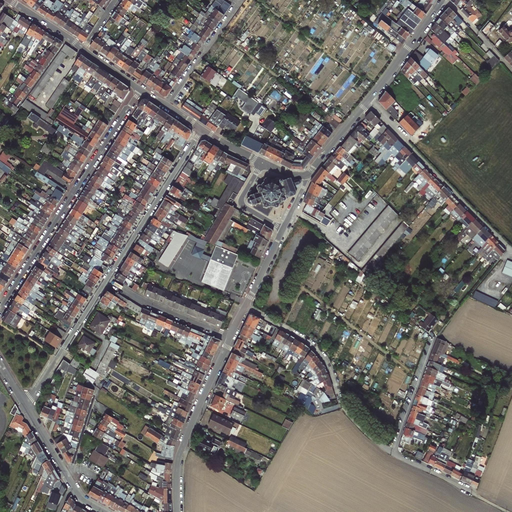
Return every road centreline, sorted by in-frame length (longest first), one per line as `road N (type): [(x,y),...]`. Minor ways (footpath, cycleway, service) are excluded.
road 1 (residential): [(140,88),(0,309)]
road 2 (residential): [(393,453),(344,409),(314,348),(244,306)]
road 3 (residential): [(368,100),(511,251)]
road 4 (tertiary): [(177,511),(180,449),(230,338)]
road 5 (residential): [(106,279),(201,130)]
road 6 (residential): [(26,406),(106,279)]
road 7 (residential): [(230,338),(106,279)]
road 8 (residential): [(442,327),(393,453)]
road 9 (residential): [(508,511),(393,453)]
road 10 (residential): [(164,105),(238,5)]
road 11 (residential): [(0,139),(67,38)]
